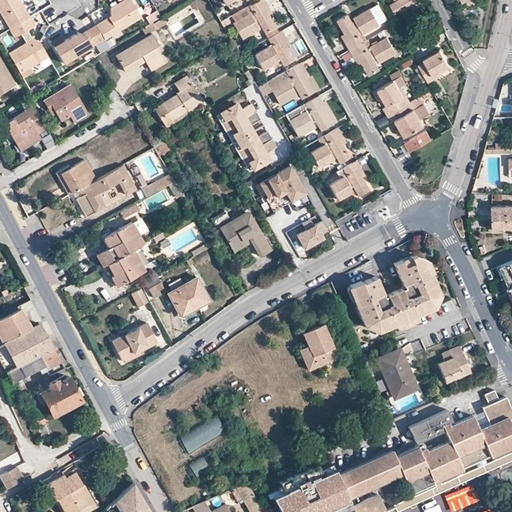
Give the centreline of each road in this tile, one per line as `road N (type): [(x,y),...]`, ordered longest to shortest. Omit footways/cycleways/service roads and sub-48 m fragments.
road 1 (residential): [(110,413),(323,265),(431,218)]
road 2 (residential): [(300,12),(405,196),(431,218)]
road 3 (tertiary): [(0,205),(110,413)]
road 4 (residential): [(511,365),(450,240),(431,218)]
road 5 (residential): [(431,218),(451,189),(488,76)]
road 6 (unknown): [(1,181),(112,116)]
